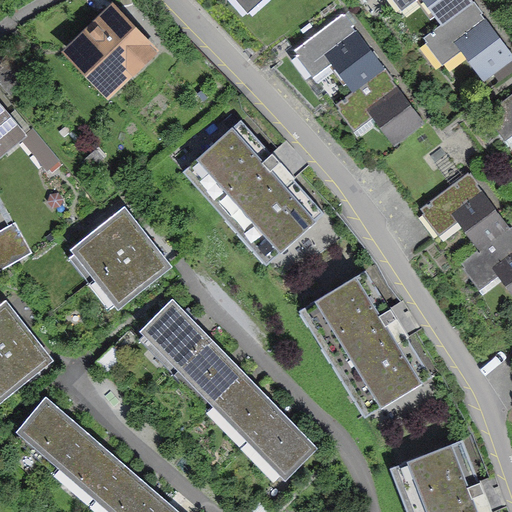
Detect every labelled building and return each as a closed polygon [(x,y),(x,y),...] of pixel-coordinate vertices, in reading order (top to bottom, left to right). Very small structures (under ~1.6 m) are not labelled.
[(198,0),(210,12),(223,0),(231,8),(224,15),(244,35),(279,0),(198,0)] [(471,0),(389,0),(403,17),(425,0),(428,0),(446,23),(473,2),(471,0)] [(511,61),(511,50),(473,2),(446,23),(425,40),(447,68),(468,51),(490,79),(511,61)] [(118,4),(71,51),(120,99),(166,53),(118,4)] [(345,17),(294,57),(315,85),(340,67),(358,91),(386,70),(345,17)] [(430,125),(386,70),(358,91),(337,108),(360,136),(381,119),(403,147),(430,125)] [(0,166),(35,137),(0,96),(0,166)] [(511,102),(483,125),(505,153),(511,147),(511,102)] [(241,131),(196,171),(278,262),(323,222),(241,131)] [(469,176),(417,216),(439,244),(463,226),(482,250),(509,229),(469,176)] [(130,211),(80,251),(128,310),(178,270),(130,211)] [(16,225),(0,233),(0,275),(33,257),(16,225)] [(511,232),(509,229),(482,250),(461,267),(483,295),(504,278),(511,288),(511,232)] [(368,281),(309,318),(374,423),(433,387),(368,281)] [(2,304),(0,305),(0,354),(26,334),(2,304)] [(146,329),(181,365),(206,340),(172,304),(146,329)] [(26,334),(0,354),(0,403),(0,404),(50,363),(26,334)] [(181,365),(215,401),(241,376),(206,340),(181,365)] [(215,401),(250,437),(276,412),(241,376),(215,401)] [(19,434),(58,467),(87,434),(49,401),(19,434)] [(250,437),(285,473),(310,448),(276,412),(250,437)] [(58,467),(96,501),(125,468),(87,434),(58,467)] [(486,511),(460,445),(398,469),(414,511),(486,511)] [(96,501),(108,511),(154,511),(164,501),(125,468),(96,501)] [(154,511),(175,511),(164,501),(154,511)]
